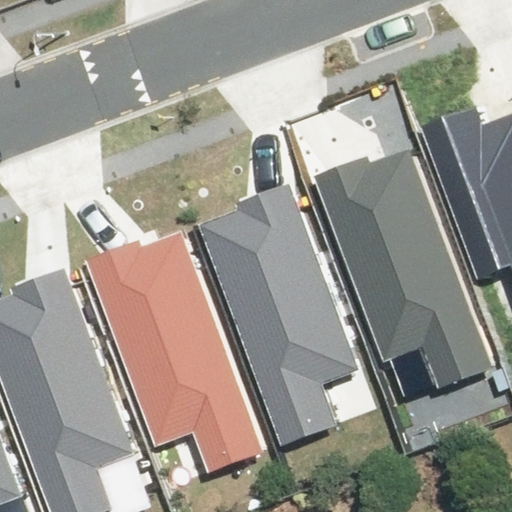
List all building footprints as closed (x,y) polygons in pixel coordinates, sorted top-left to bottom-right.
[(511,99),(487,109),(484,100),(439,116),(506,297),(511,294),(511,99)] [(449,382),(501,362),(420,143),(377,159),(374,150),(329,166),(395,347),(431,334),(449,382)] [(208,211),(290,430),(342,411),(325,363),(360,350),(294,169),(248,186),(252,195),(208,211)] [(226,465),(279,445),(198,226),(155,242),(152,233),(107,249),(173,430),(209,417),(226,465)] [(0,304),(0,334),(65,511),(113,511),(124,508),(106,461),(142,447),(75,267),(30,283),(33,292),(0,304)] [(0,511),(0,493),(28,483),(0,407),(0,511)]
